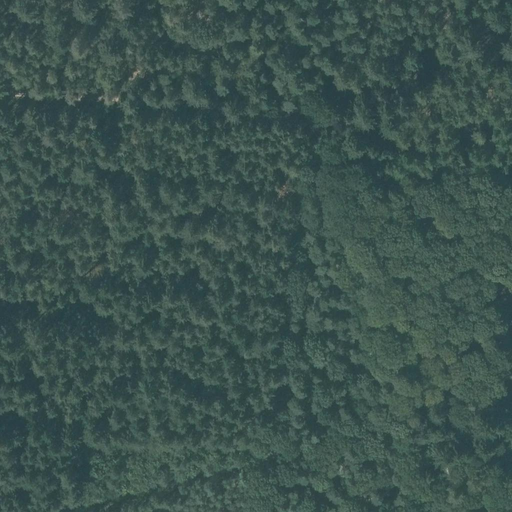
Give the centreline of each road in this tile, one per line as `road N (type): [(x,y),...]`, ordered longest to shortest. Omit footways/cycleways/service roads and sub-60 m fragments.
road 1 (track): [(269,452),(295,180),(307,140),(354,64),(370,0)]
road 2 (track): [(324,115),(0,91)]
road 3 (track): [(269,452),(4,511)]
road 4 (track): [(511,378),(442,389),(269,452)]
